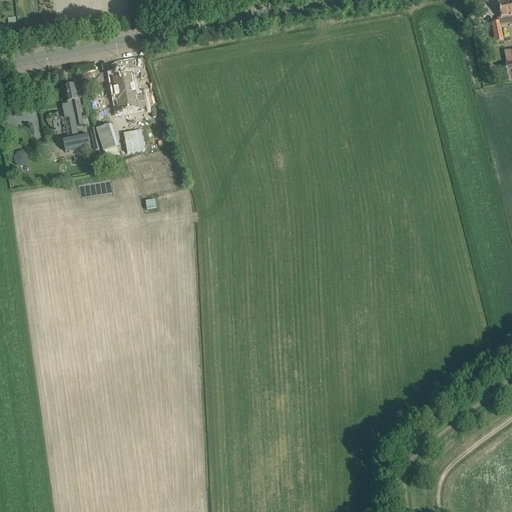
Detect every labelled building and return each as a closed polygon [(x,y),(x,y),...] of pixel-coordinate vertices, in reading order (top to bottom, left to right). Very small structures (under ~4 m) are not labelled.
[(511,25),(511,0),(498,4),(501,18),(498,19),(498,22),(491,23),(495,43),(503,41),(500,26),(509,24),(509,26),(511,25)] [(145,107),(145,105),(143,96),(135,97),(131,74),(112,78),(119,112),(145,107)] [(64,87),(63,89),(63,91),(65,92),(66,97),(66,102),(67,107),(63,107),(66,119),(70,118),(72,127),(74,137),(63,139),(66,153),(91,148),(88,134),(78,136),(76,127),(82,126),(81,117),(76,95),(75,85),(64,87)] [(116,148),(105,152),(108,161),(120,157),(116,148)] [(17,152),(13,158),(14,164),(19,167),(26,166),(29,161),(28,155),(23,151),(17,152)]
